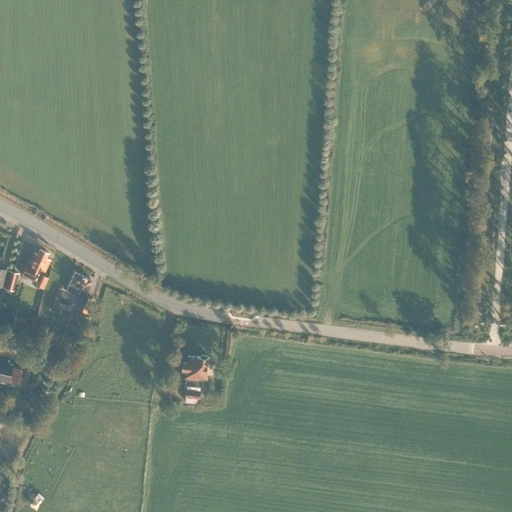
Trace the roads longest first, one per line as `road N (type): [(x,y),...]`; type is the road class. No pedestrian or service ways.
road 1 (tertiary): [(0,206),(154,296),(243,320)]
road 2 (tertiary): [(511,349),(243,320)]
